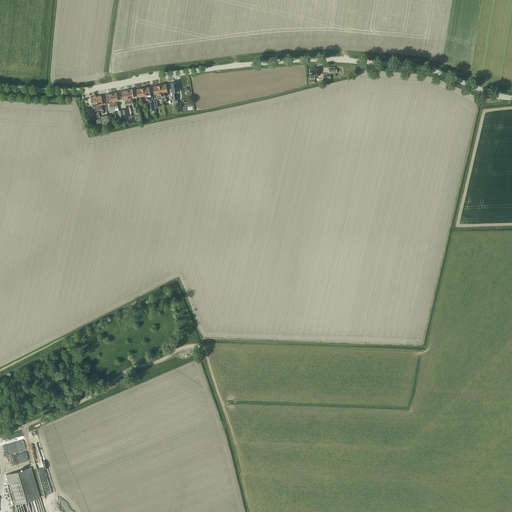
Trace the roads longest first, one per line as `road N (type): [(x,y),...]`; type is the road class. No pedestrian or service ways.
road 1 (tertiary): [(511,98),(423,67),(326,59),(73,90),(0,87)]
road 2 (track): [(203,342),(124,371),(0,437)]
